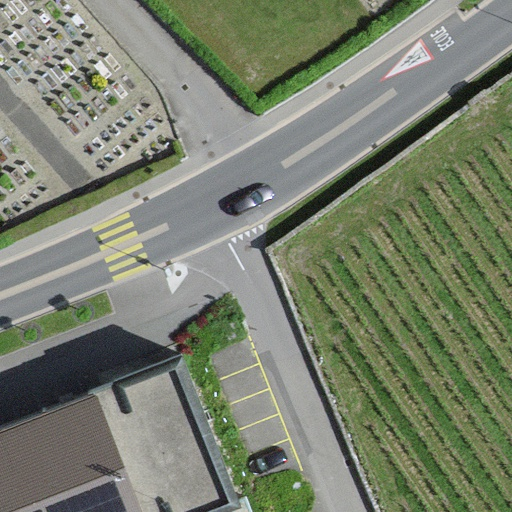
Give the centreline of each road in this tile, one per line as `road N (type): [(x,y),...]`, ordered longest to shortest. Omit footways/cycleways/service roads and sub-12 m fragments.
road 1 (residential): [(333,511),(244,270),(207,205)]
road 2 (tertiary): [(265,174),(376,108),(511,7)]
road 3 (residential): [(265,174),(105,0)]
road 4 (tertiary): [(0,294),(207,205)]
